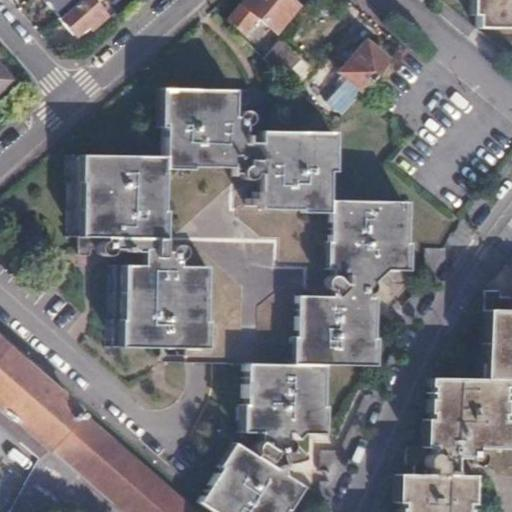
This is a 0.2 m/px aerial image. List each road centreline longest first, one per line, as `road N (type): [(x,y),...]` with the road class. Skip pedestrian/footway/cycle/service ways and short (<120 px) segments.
road 1 (secondary): [(346,511),(460,277),(511,204)]
road 2 (unknown): [(0,318),(177,476)]
road 3 (residential): [(392,0),(511,97)]
road 4 (residential): [(71,100),(187,0)]
